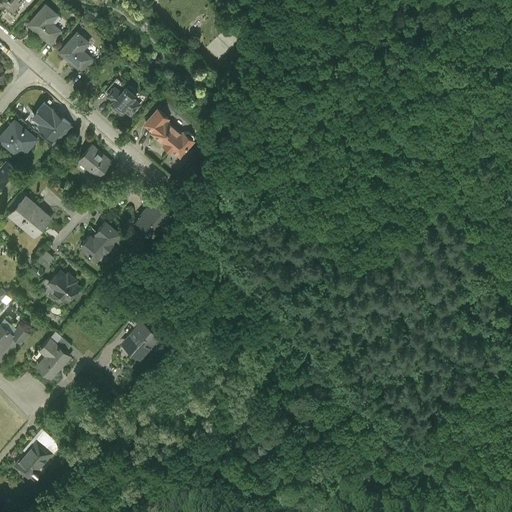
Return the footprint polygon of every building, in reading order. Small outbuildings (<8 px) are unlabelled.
[(0,0),(0,4),(1,5),(3,4),(4,4),(5,3),(13,10),(21,0),(0,0)] [(45,4),(28,24),(49,42),(60,30),(49,20),(55,13),(57,15),(58,14),(45,4)] [(77,32),(60,51),(81,70),(82,69),(92,58),(80,48),(87,41),(89,43),(89,42),(77,32)] [(92,58),(82,69),(86,73),(96,62),(92,58)] [(127,86),(117,77),(105,91),(114,99),(112,101),(123,111),(125,108),(131,114),(140,103),(133,97),(136,94),(136,95),(137,94),(136,94),(136,93),(136,91),(134,89),(133,88),(131,86),(128,85),(127,86)] [(62,117),(56,112),(56,111),(53,109),(52,110),(44,103),(36,112),(44,119),(39,125),(56,140),(63,133),(71,124),(62,117)] [(183,132),(166,117),(168,115),(159,106),(146,120),(155,128),(154,130),(165,140),(164,142),(171,148),(173,147),(180,153),(194,138),(194,133),(189,129),(185,129),(183,132)] [(36,138),(15,120),(0,136),(0,138),(12,149),(17,144),(25,151),(36,138)] [(63,133),(56,140),(52,144),(58,149),(68,138),(63,133)] [(111,160),(92,143),(78,158),(98,175),(111,160)] [(0,168),(0,185),(6,179),(6,180),(7,179),(6,179),(15,169),(7,161),(0,168)] [(51,218),(25,195),(9,212),(33,234),(43,224),(44,225),(51,218)] [(150,208),(148,206),(144,210),(146,212),(140,219),(154,231),(170,213),(156,201),(150,208)] [(95,239),(90,234),(81,245),(90,252),(89,252),(91,254),(92,254),(96,258),(105,248),(107,250),(112,244),(110,242),(119,232),(106,221),(97,231),(99,233),(95,239)] [(55,256),(46,248),(37,258),(47,267),(52,262),(50,261),(55,256)] [(69,273),(68,272),(67,274),(60,268),(50,280),(58,288),(55,291),(56,295),(59,298),(63,298),(66,295),(69,297),(80,285),(74,281),(76,279),(75,279),(68,273),(69,273)] [(148,316),(139,308),(129,319),(138,327),(142,323),(148,316)] [(0,320),(0,349),(13,334),(15,333),(12,330),(8,326),(7,327),(0,320)] [(31,332),(20,322),(12,330),(15,333),(13,334),(22,342),(31,332)] [(138,327),(125,342),(140,356),(157,337),(142,323),(138,327)] [(62,335),(55,329),(50,334),(57,340),(62,335)] [(57,340),(50,334),(42,344),(48,350),(38,362),(44,368),(43,368),(51,376),(70,355),(65,350),(56,342),(57,340)] [(71,344),(62,335),(57,340),(56,342),(65,350),(71,344)] [(37,440),(15,465),(30,478),(36,472),(38,474),(39,473),(37,471),(42,465),(40,463),(45,458),(47,459),(52,454),(37,440)]
